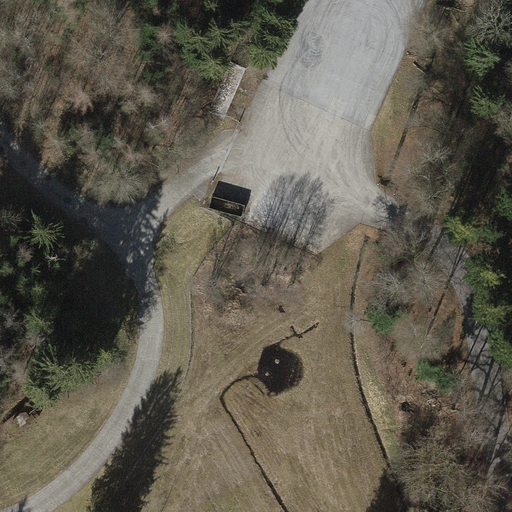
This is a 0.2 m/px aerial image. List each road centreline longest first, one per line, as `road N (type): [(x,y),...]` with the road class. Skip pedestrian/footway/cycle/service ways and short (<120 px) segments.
road 1 (unclassified): [(511,501),(475,301),(442,244),(252,157),(204,167),(127,228)]
road 2 (unclassified): [(32,511),(102,449),(143,375),(152,320),(127,228)]
road 3 (unclassified): [(127,228),(66,199),(0,136)]
